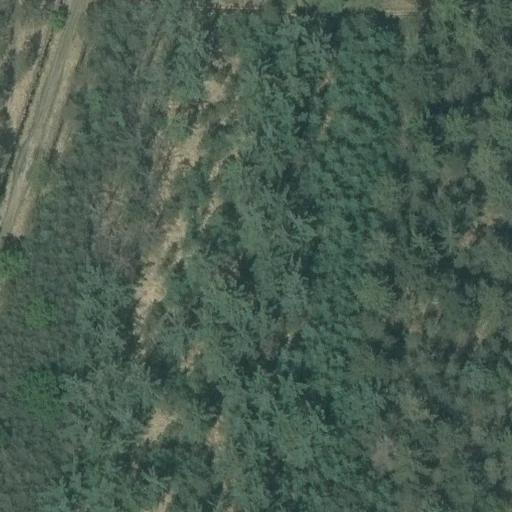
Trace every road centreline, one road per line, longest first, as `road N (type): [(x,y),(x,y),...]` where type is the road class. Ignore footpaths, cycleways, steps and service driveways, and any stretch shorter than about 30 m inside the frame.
road 1 (track): [(511,22),(66,12)]
road 2 (track): [(66,12),(0,219)]
